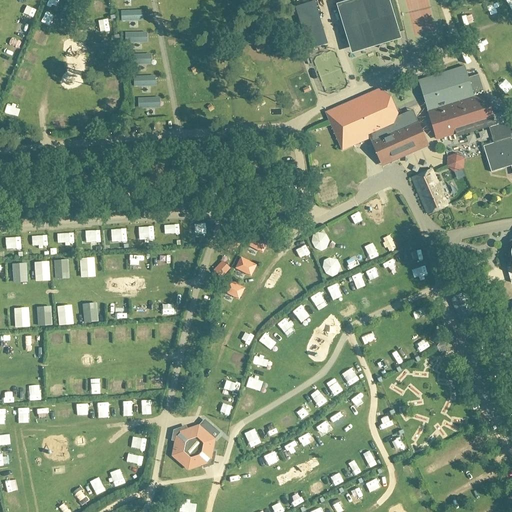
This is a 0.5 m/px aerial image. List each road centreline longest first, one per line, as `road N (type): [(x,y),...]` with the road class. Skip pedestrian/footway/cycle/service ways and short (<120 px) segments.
road 1 (track): [(348,329),(369,379),(372,432),(391,473),(373,511)]
road 2 (track): [(234,429),(206,405),(205,391),(230,326),(270,284)]
